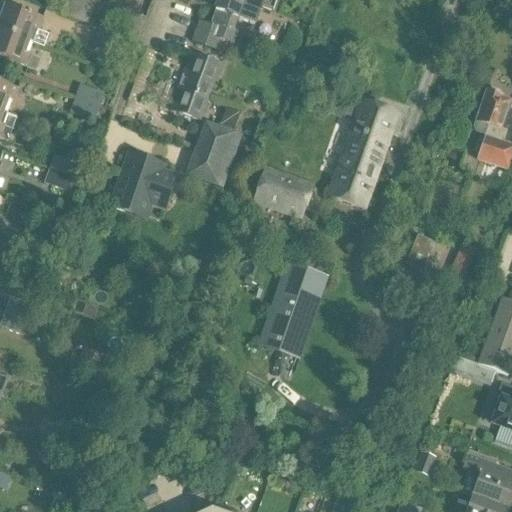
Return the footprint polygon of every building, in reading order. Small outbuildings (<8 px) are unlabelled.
[(65,0),(60,16),(88,26),(97,0),(65,0)] [(210,27),(198,23),(191,44),(218,54),(222,43),(233,47),(238,33),(234,32),(237,22),(255,29),(262,9),(273,13),(277,0),(218,0),(214,14),(215,14),(210,27)] [(43,23),(4,8),(0,18),(0,33),(32,45),(36,32),(40,33),(43,23)] [(136,43),(137,43),(145,20),(130,15),(122,38),(122,39),(124,40),(135,44),(136,43)] [(119,53),(124,40),(122,39),(122,38),(100,30),(95,45),(119,53)] [(32,45),(0,33),(0,60),(36,73),(40,62),(30,58),(27,57),(32,45)] [(131,58),(135,44),(124,40),(119,53),(131,58)] [(189,55),(168,113),(199,124),(221,66),(189,55)] [(74,101),(99,110),(99,109),(108,112),(112,101),(103,97),(104,95),(79,86),(74,101)] [(18,94),(0,87),(0,113),(6,116),(10,104),(14,105),(18,94)] [(499,134),(510,104),(501,101),(502,99),(485,94),(475,124),(487,129),(483,143),(476,144),(473,153),(477,158),(476,163),(506,173),(511,154),(511,148),(494,142),(497,133),(499,134)] [(69,115),(94,124),(99,110),(74,101),(69,115)] [(399,117),(359,102),(326,199),(365,213),(392,135),(398,137),(405,119),(399,117)] [(233,132),(239,115),(225,111),(219,128),(233,132)] [(6,116),(0,113),(0,140),(7,143),(12,131),(4,128),(3,129),(2,128),(6,116)] [(237,136),(204,124),(196,149),(233,162),(241,140),(240,140),(241,138),(237,136)] [(185,179),(208,187),(209,186),(223,191),(233,162),(196,149),(185,179)] [(165,168),(125,155),(107,209),(147,222),(151,210),(163,214),(176,176),(164,172),(165,168)] [(86,169),(53,157),(48,172),(80,184),(86,169)] [(251,206),(301,224),(313,186),(264,169),(251,206)] [(48,172),(43,185),(75,198),(80,184),(48,172)] [(51,237),(27,228),(22,242),(69,258),(73,244),(63,240),(51,237)] [(417,238),(403,274),(421,281),(435,245),(417,238)] [(42,265),(41,267),(63,275),(69,258),(22,242),(17,256),(42,265)] [(327,280),(285,265),(256,347),(299,362),(327,280)] [(9,302),(8,301),(3,316),(28,324),(33,311),(32,310),(37,299),(13,290),(9,302)] [(511,304),(501,301),(478,366),(477,367),(507,378),(511,365),(511,304)] [(0,323),(0,329),(23,338),(28,324),(3,316),(0,323)] [(101,356),(83,349),(73,374),(84,378),(91,362),(98,365),(101,356)] [(457,360),(453,371),(491,385),(495,374),(477,367),(457,360)] [(489,420),(491,421),(489,428),(511,436),(511,389),(501,386),(489,420)] [(467,474),(460,496),(468,499),(506,511),(511,492),(511,487),(496,482),(500,470),(494,468),(496,462),(468,453),(462,472),(467,474)] [(421,454),(414,474),(428,479),(435,460),(421,454)] [(0,489),(5,491),(9,481),(0,477),(0,489)] [(463,511),(505,511),(506,511),(468,499),(463,511)] [(422,511),(400,503),(397,510),(397,511),(422,511)]
